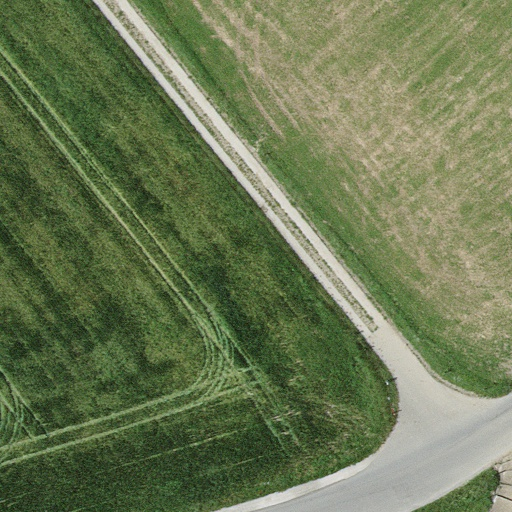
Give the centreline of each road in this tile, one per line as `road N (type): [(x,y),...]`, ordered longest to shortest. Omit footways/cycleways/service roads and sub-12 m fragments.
road 1 (track): [(461,450),(410,369),(110,0)]
road 2 (tertiary): [(511,421),(418,475),(320,511)]
